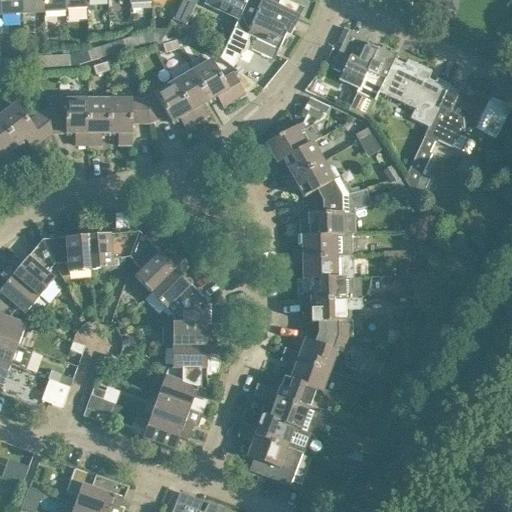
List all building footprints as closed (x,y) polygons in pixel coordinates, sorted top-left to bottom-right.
[(0,0),(0,15),(22,14),(21,0),(0,0)] [(21,0),(22,14),(44,13),(42,0),(21,0)] [(42,0),(44,13),(66,12),(65,8),(64,0),(42,0)] [(238,21),(247,0),(181,0),(173,18),(186,24),(197,2),(238,21)] [(263,0),(263,1),(260,0),(247,0),(238,21),(220,59),(232,68),(238,56),(240,56),(241,53),(243,52),(245,51),(246,50),(248,48),(248,46),(249,45),(249,43),(249,42),(249,41),(248,39),(250,34),(280,47),(289,28),(293,30),(294,28),(290,26),(298,7),(282,0),(263,0)] [(420,0),(428,1),(427,6),(455,11),(456,0),(420,0)] [(153,32),(153,43),(161,42),(167,31),(153,32)] [(338,52),(331,69),(341,74),(338,80),(358,89),(356,93),(348,111),(366,120),(379,93),(378,92),(394,60),(397,54),(378,45),(377,49),(366,44),(368,40),(348,31),(341,46),(338,52)] [(149,32),(131,37),(135,48),(150,43),(153,43),(153,32),(149,32)] [(135,48),(131,37),(110,44),(110,55),(135,48)] [(162,45),(163,48),(165,53),(179,49),(176,41),(162,45)] [(110,44),(89,51),(92,61),(110,55),(110,44)] [(92,61),(89,51),(73,56),(68,56),(69,67),(75,66),(92,61)] [(68,56),(46,57),(47,68),(69,67),(68,56)] [(47,68),(46,57),(35,58),(36,68),(47,68)] [(405,65),(394,60),(378,92),(379,93),(415,110),(410,119),(429,128),(446,92),(450,85),(437,79),(435,83),(428,80),(432,72),(407,60),(405,65)] [(211,61),(192,72),(211,104),(209,101),(216,97),(222,108),(258,87),(239,73),(234,75),(233,73),(222,80),(211,61)] [(106,63),(93,67),(95,75),(109,71),(106,63)] [(211,104),(192,72),(173,83),(196,123),(208,116),(202,106),(209,102),(210,104),(211,104)] [(43,75),(31,75),(34,87),(43,75)] [(196,123),(173,83),(143,100),(150,124),(166,115),(171,124),(179,119),(185,129),(196,123)] [(429,128),(404,181),(417,201),(429,177),(422,174),(432,153),(430,152),(435,141),(436,142),(437,141),(449,147),(455,134),(472,142),(466,155),(479,161),(491,137),(476,130),(490,99),(473,91),(472,94),(459,88),(459,90),(455,97),(446,92),(429,128)] [(45,110),(53,135),(74,134),(74,146),(88,146),(88,100),(70,100),(70,97),(45,97),(50,110),(45,110)] [(295,127),(260,147),(266,158),(270,159),(273,158),(277,164),(282,160),(306,147),(306,146),(312,143),(320,138),(313,126),(324,120),(329,108),(309,99),(304,110),(308,112),(303,123),(295,127)] [(109,137),(109,100),(88,100),(88,146),(101,146),(101,134),(109,134),(109,137)] [(150,124),(143,100),(109,100),(109,137),(110,134),(117,134),(117,146),(131,146),(131,124),(150,124)] [(53,135),(45,110),(29,122),(16,104),(0,116),(0,121),(20,148),(18,145),(25,141),(32,150),(53,135)] [(20,148),(0,121),(0,157),(8,168),(18,160),(11,151),(18,146),(19,148),(20,148)] [(358,142),(371,135),(367,129),(355,136),(358,142)] [(312,143),(306,146),(306,147),(282,160),(289,173),(281,177),(285,183),(322,162),(312,143)] [(322,162),(285,183),(288,189),(296,185),(304,198),(309,195),(314,203),(314,204),(348,195),(333,167),(329,166),(326,168),(322,162)] [(392,168),(382,174),(389,184),(400,181),(392,168)] [(315,214),(299,214),(299,236),(309,236),(336,236),(351,236),(356,236),(355,210),(369,206),(365,190),(358,192),(348,195),(314,204),(315,214)] [(403,223),(394,224),(394,233),(403,233),(403,223)] [(91,227),(87,228),(90,271),(121,269),(125,259),(129,258),(138,233),(96,236),(96,233),(96,229),(96,227),(95,227),(91,227)] [(42,241),(54,264),(67,263),(68,273),(90,271),(87,228),(82,228),(78,228),(77,228),(78,231),(78,238),(42,241)] [(134,278),(150,293),(181,263),(178,259),(175,256),(173,258),(171,260),(168,263),(138,233),(129,258),(141,271),(134,278)] [(293,250),(281,250),(281,259),(293,258),(336,258),(352,257),(352,253),(356,250),(356,241),(351,238),(351,236),(336,236),(309,236),(299,236),(296,236),(297,245),(299,248),(302,248),(302,251),(293,252),(293,250)] [(6,269),(39,298),(53,281),(46,274),(54,264),(42,241),(19,269),(11,263),(6,269)] [(434,246),(419,246),(419,255),(430,255),(434,246)] [(397,260),(396,252),(383,252),(383,260),(397,260)] [(293,258),(281,259),(282,268),(293,268),(293,265),(302,265),(303,280),(310,280),(310,279),(337,279),(337,278),(344,278),(344,279),(352,278),(353,278),(353,257),(352,257),(336,258),(293,258)] [(187,268),(184,266),(181,263),(150,293),(172,315),(206,301),(181,276),(188,269),(187,268)] [(0,276),(7,283),(0,290),(0,315),(25,325),(25,315),(39,298),(6,269),(0,276)] [(406,299),(414,299),(424,278),(420,276),(408,276),(406,276),(406,299)] [(303,280),(296,280),(297,296),(301,295),(301,301),(361,300),(361,293),(356,293),(353,290),(352,278),(344,279),(344,278),(337,278),(337,279),(310,279),(310,280),(303,280)] [(318,333),(317,333),(352,339),(351,310),(361,309),(361,300),(301,301),(301,308),(310,308),(311,323),(317,323),(318,333)] [(168,317),(163,319),(163,347),(172,347),(216,347),(216,343),(216,339),(216,338),(220,338),(219,326),(216,315),(210,315),(210,304),(206,304),(206,301),(172,315),(168,317)] [(0,339),(17,346),(25,325),(0,315),(0,339)] [(346,356),(352,339),(317,333),(317,334),(314,343),(305,340),(299,354),(284,349),(282,355),(330,373),(353,381),(357,371),(347,367),(344,360),(346,356)] [(133,338),(121,342),(121,345),(121,346),(136,346),(133,338)] [(0,362),(10,366),(21,370),(29,350),(17,346),(0,339),(0,362)] [(70,351),(82,356),(85,347),(73,343),(70,351)] [(182,369),(181,383),(206,392),(206,376),(215,377),(216,377),(217,372),(218,367),(218,366),(219,361),(219,356),(216,356),(216,355),(216,351),(216,347),(172,347),(172,369),(182,369)] [(105,355),(102,363),(114,368),(117,359),(105,355)] [(295,367),(290,380),(290,381),(315,390),(315,391),(323,394),(330,373),(282,355),(280,361),(295,367)] [(0,386),(2,387),(10,366),(0,362),(0,386)] [(57,384),(70,388),(72,380),(60,376),(57,384)] [(206,392),(181,383),(165,377),(157,398),(189,409),(189,410),(202,414),(207,401),(203,400),(204,397),(206,392)] [(308,410),(315,391),(315,390),(290,381),(290,380),(283,378),(278,392),(257,384),(254,391),(308,410)] [(41,401),(48,404),(62,409),(70,388),(57,384),(49,381),(41,401)] [(93,388),(90,396),(102,400),(105,392),(93,388)] [(273,405),(269,418),(268,419),(294,428),(294,429),(309,434),(314,435),(321,415),(308,410),(254,391),(252,397),(273,405)] [(102,400),(90,396),(83,417),(95,421),(97,414),(109,418),(114,404),(102,400)] [(157,398),(150,418),(191,433),(192,429),(194,426),(197,427),(202,414),(189,410),(189,409),(157,398)] [(302,454),(309,434),(294,429),(294,428),(268,419),(269,418),(262,416),(257,430),(242,425),(239,431),(302,454)] [(191,433),(150,418),(142,439),(155,444),(172,450),(174,451),(179,438),(183,440),(188,442),(188,441),(191,433)] [(249,472),(257,475),(289,487),(302,454),(239,431),(237,438),(252,443),(247,458),(253,460),(249,472)] [(351,463),(348,464),(346,468),(346,469),(357,473),(363,467),(351,463)] [(120,508),(127,489),(75,469),(67,492),(77,496),(74,505),(92,511),(121,511),(123,509),(120,508)] [(29,489),(21,509),(28,511),(33,511),(41,493),(29,489)] [(188,496),(179,493),(173,511),(175,511),(183,511),(185,506),(188,496)]
